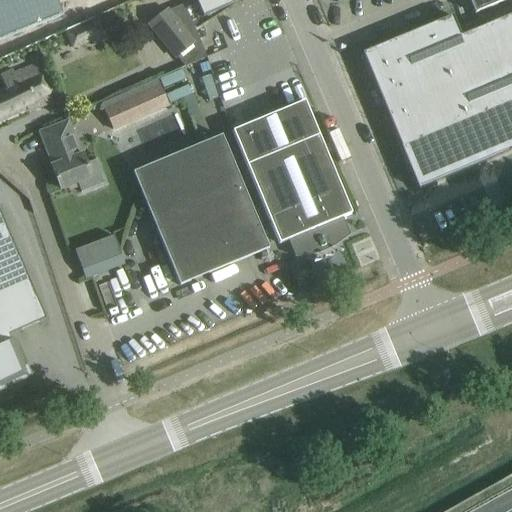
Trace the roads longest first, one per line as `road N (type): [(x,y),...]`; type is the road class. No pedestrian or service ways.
road 1 (unclassified): [(430,332),(293,0)]
road 2 (residential): [(128,454),(23,173),(0,144)]
road 3 (tertiary): [(430,332),(128,454)]
road 4 (tertiary): [(128,454),(0,508)]
road 5 (unknown): [(511,194),(395,247)]
